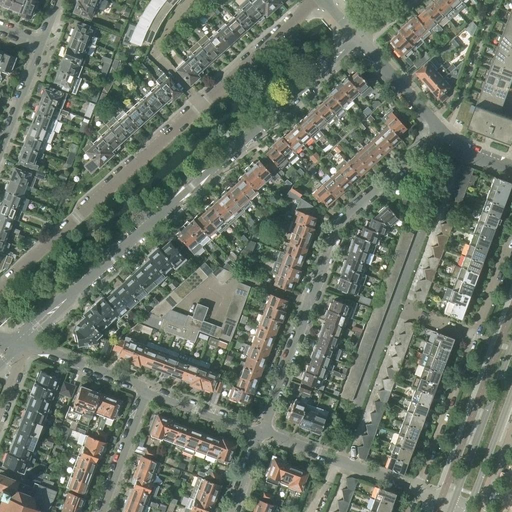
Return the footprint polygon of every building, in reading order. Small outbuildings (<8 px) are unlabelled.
[(8,9),(8,8),(11,0),(0,0),(0,4),(2,6),(2,7),(8,9)] [(12,12),(19,14),(23,0),(11,0),(8,8),(13,10),(12,12)] [(23,0),(19,14),(29,18),(30,17),(31,17),(33,13),(32,12),(33,7),(35,8),(36,4),(35,3),(36,1),(36,2),(36,0),(23,0)] [(77,0),(77,2),(94,8),(96,9),(98,2),(101,3),(102,0),(77,0)] [(150,0),(151,0),(149,3),(167,16),(169,13),(167,12),(172,7),(163,0),(150,0)] [(249,2),(249,3),(263,19),(272,11),(261,0),(254,0),(251,3),(249,2)] [(261,0),(272,11),(284,0),(283,0),(261,0)] [(445,0),(434,0),(432,2),(445,16),(453,9),(445,0)] [(460,0),(445,0),(453,9),(457,14),(466,6),(462,1),(460,0)] [(94,8),(77,2),(73,12),(90,19),(94,8)] [(432,2),(424,9),(437,24),(445,16),(432,2)] [(145,10),(143,13),(160,23),(164,17),(166,19),(167,16),(149,3),(147,6),(144,10),(145,10)] [(249,3),(241,10),(253,23),(256,20),(258,22),(259,22),(263,19),(249,3)] [(210,9),(214,14),(216,16),(220,12),(214,6),(210,9)] [(214,14),(210,9),(203,16),(207,21),(214,14)] [(424,9),(416,17),(428,30),(433,36),(441,28),(437,24),(424,9)] [(241,10),(233,17),(245,30),(248,27),(249,28),(253,24),(252,23),(253,23),(241,10)] [(139,20),(136,27),(144,31),(146,28),(157,34),(159,30),(156,30),(160,23),(143,13),(141,16),(138,20),(139,20)] [(202,16),(199,20),(203,25),(207,21),(202,16)] [(233,17),(224,25),(236,38),(240,35),(240,36),(245,31),(244,31),(245,30),(233,17)] [(411,19),(407,22),(420,37),(428,30),(416,17),(413,19),(411,19)] [(116,22),(112,31),(112,33),(121,36),(124,26),(121,25),(123,20),(120,18),(118,23),(116,22)] [(403,28),(400,31),(416,49),(416,48),(424,41),(420,37),(407,22),(403,26),(403,28)] [(477,26),(473,22),(466,29),(472,37),(477,26)] [(457,23),(454,26),(459,32),(462,29),(457,23)] [(511,24),(507,23),(502,34),(511,37),(511,24)] [(73,30),(70,37),(90,44),(93,36),(89,35),(91,31),(76,25),(74,30),(73,30)] [(144,31),(136,27),(131,26),(130,25),(123,45),(137,45),(139,45),(141,41),(150,44),(154,36),(156,37),(157,34),(146,28),(144,31)] [(224,25),(216,32),(228,45),(231,42),(232,43),(237,39),(236,38),(224,25)] [(459,32),(454,26),(451,29),(456,35),(459,32)] [(416,49),(400,31),(399,31),(401,33),(397,36),(395,36),(392,38),(392,40),(391,41),(397,47),(395,49),(401,56),(403,54),(407,58),(416,49)] [(216,32),(208,39),(220,52),(221,53),(226,49),(225,48),(228,45),(216,32)] [(108,39),(117,43),(119,38),(110,34),(108,39)] [(511,37),(502,34),(498,45),(511,50),(511,37)] [(66,47),(66,48),(86,56),(90,44),(70,37),(68,43),(69,43),(67,47),(66,47)] [(181,42),(178,38),(174,42),(178,47),(182,43),(181,42)] [(208,39),(200,46),(212,60),(212,59),(213,60),(218,56),(217,55),(220,52),(208,39)] [(459,45),(454,39),(451,42),(456,48),(459,45)] [(188,50),(192,54),(204,67),(205,68),(209,64),(208,63),(212,60),(200,46),(196,42),(188,50)] [(511,50),(498,45),(494,57),(511,63),(511,50)] [(62,59),(63,59),(82,66),(86,56),(66,48),(62,59)] [(426,52),(425,52),(422,55),(422,56),(426,60),(430,56),(426,52)] [(2,53),(0,59),(0,82),(1,79),(1,76),(0,76),(0,75),(0,74),(1,72),(8,75),(14,58),(2,53)] [(192,54),(183,61),(198,78),(202,73),(202,72),(201,70),(204,67),(192,54)] [(426,60),(422,56),(413,63),(417,68),(426,60)] [(419,78),(422,82),(441,66),(434,57),(416,72),(419,76),(419,78)] [(511,63),(494,57),(490,68),(511,76),(511,63)] [(60,63),(57,71),(77,78),(82,66),(63,59),(61,63),(60,63)] [(139,66),(143,69),(148,64),(144,59),(139,66)] [(198,78),(183,61),(183,62),(185,63),(176,70),(189,85),(198,78)] [(463,61),(456,67),(431,89),(434,92),(433,94),(436,97),(438,97),(441,100),(447,95),(445,93),(446,92),(449,89),(451,84),(447,80),(452,76),(457,78),(463,61)] [(428,86),(431,89),(456,67),(453,64),(446,70),(442,65),(441,66),(422,82),(426,86),(428,86)] [(115,69),(111,67),(109,73),(107,78),(113,83),(117,72),(115,70),(115,69)] [(511,76),(490,68),(486,79),(509,88),(511,81),(511,76)] [(77,78),(57,71),(55,76),(56,77),(54,82),(69,87),(70,83),(75,85),(77,78)] [(347,79),(346,79),(358,92),(359,94),(368,86),(367,85),(367,83),(364,80),(363,80),(363,78),(361,79),(362,77),(359,74),(357,74),(356,73),(348,80),(347,79)] [(107,78),(103,89),(107,93),(113,83),(107,78)] [(158,84),(173,100),(181,93),(168,78),(160,85),(158,84)] [(338,85),(337,85),(350,100),(358,92),(346,79),(344,79),(341,82),(341,84),(338,86),(338,85)] [(486,79),(482,90),(505,99),(509,88),(486,79)] [(158,84),(149,92),(162,106),(162,105),(165,102),(167,104),(168,104),(173,100),(158,84)] [(330,94),(343,108),(345,111),(354,104),(350,100),(337,85),(337,86),(338,87),(335,89),(333,89),(330,92),(330,93),(330,94)] [(44,90),(40,101),(61,109),(67,94),(55,90),(54,94),(44,90)] [(482,90),(476,105),(500,114),(505,99),(482,90)] [(149,92),(141,99),(153,113),(157,109),(158,110),(162,106),(149,92)] [(322,101),(322,102),(335,116),(343,108),(330,94),(326,97),(326,100),(323,102),(323,101),(322,101)] [(141,99),(133,107),(146,121),(145,120),(149,117),(149,118),(154,113),(153,113),(141,99)] [(370,105),(373,109),(374,109),(379,104),(375,100),(370,105)] [(35,112),(54,120),(56,120),(59,114),(67,116),(68,112),(61,109),(40,101),(38,106),(37,106),(35,112)] [(315,110),(314,110),(327,123),(335,116),(322,102),(323,103),(320,105),(318,105),(315,107),(315,110)] [(511,117),(500,114),(476,105),(468,128),(486,135),(486,136),(487,135),(493,137),(492,138),(493,138),(511,145),(511,144),(511,117)] [(133,107),(125,114),(137,127),(140,124),(141,125),(146,121),(133,107)] [(367,107),(362,112),(366,116),(371,112),(367,107)] [(83,108),(80,115),(88,118),(90,111),(83,108)] [(306,116),(319,130),(327,123),(314,110),(312,110),(309,112),(310,114),(307,117),(306,116)] [(384,123),(387,127),(387,126),(399,140),(400,140),(400,139),(398,137),(403,133),(404,133),(402,131),(405,128),(392,114),(394,113),(391,110),(381,119),(384,123)] [(115,118),(117,121),(129,134),(130,135),(135,131),(134,130),(137,127),(125,114),(122,111),(115,118)] [(33,119),(31,124),(50,131),(54,120),(35,112),(32,119),(33,119)] [(366,116),(362,112),(357,117),(360,121),(366,116)] [(299,124),(298,124),(310,138),(315,133),(319,138),(323,135),(319,130),(306,116),(306,117),(306,118),(303,120),(301,120),(298,122),(299,124)] [(84,118),(79,130),(84,132),(84,131),(84,132),(89,120),(84,118)] [(117,121),(109,128),(121,141),(122,142),(127,138),(126,137),(129,134),(117,121)] [(29,128),(26,135),(42,141),(45,134),(48,136),(50,131),(31,124),(30,129),(29,128)] [(290,131),(289,131),(302,145),(310,138),(298,124),(298,125),(296,124),(293,127),(293,129),(291,132),(290,131)] [(351,124),(345,129),(347,132),(354,127),(351,124)] [(387,127),(379,134),(392,147),(391,146),(394,144),(395,144),(399,140),(387,126),(387,127)] [(100,136),(102,137),(115,152),(119,148),(120,146),(118,144),(121,141),(109,128),(100,136)] [(84,132),(79,130),(75,141),(80,142),(84,132)] [(285,134),(281,138),(294,153),(302,145),(289,131),(289,132),(290,132),(287,135),(285,134)] [(350,134),(354,138),(355,140),(358,136),(353,131),(350,134)] [(379,134),(371,141),(383,153),(385,151),(387,151),(391,147),(392,147),(379,134)] [(24,142),(23,146),(38,152),(42,141),(26,135),(23,142),(24,142)] [(102,137),(93,145),(106,160),(115,152),(102,137)] [(276,142),(272,146),(285,160),(286,160),(284,158),(292,151),(294,153),(281,138),(280,138),(279,138),(275,141),(276,142)] [(371,141),(363,149),(375,162),(374,161),(377,158),(378,159),(383,155),(384,154),(383,153),(371,141)] [(333,149),(337,153),(342,149),(338,144),(336,146),(333,149)] [(106,160),(93,145),(85,153),(90,158),(91,160),(84,166),(91,174),(106,160)] [(38,152),(23,146),(21,152),(20,151),(17,158),(20,159),(18,164),(31,169),(37,171),(39,167),(33,164),(36,157),(42,159),(43,155),(38,153),(38,152)] [(273,162),(269,166),(280,177),(283,174),(279,169),(283,165),(281,164),(285,160),(272,146),(269,149),(269,151),(266,154),(273,162)] [(363,149),(355,156),(366,168),(369,166),(370,166),(375,162),(363,149)] [(66,163),(70,165),(71,165),(75,155),(70,152),(66,163)] [(309,159),(313,163),(314,164),(319,158),(315,153),(309,159)] [(355,156),(347,163),(358,175),(360,173),(362,174),(367,169),(367,170),(367,169),(366,168),(355,156)] [(280,177),(269,166),(268,164),(264,167),(258,161),(255,164),(252,163),(249,166),(250,168),(263,183),(267,178),(269,180),(270,181),(272,181),(274,182),(275,181),(280,177)] [(347,163),(338,171),(350,184),(351,184),(350,183),(352,181),(354,181),(358,177),(359,177),(358,175),(347,163)] [(461,168),(463,179),(469,181),(471,175),(473,169),(467,167),(461,168)] [(245,173),(242,176),(256,191),(259,189),(258,187),(263,183),(250,168),(249,169),(247,168),(244,170),(245,173)] [(311,168),(306,174),(310,178),(315,173),(311,168)] [(12,176),(10,180),(31,188),(35,177),(43,180),(45,174),(33,170),(31,176),(29,175),(29,174),(14,169),(14,170),(13,169),(11,176),(12,176)] [(338,171),(330,178),(343,191),(342,190),(344,188),(346,188),(350,184),(338,171)] [(58,178),(65,181),(67,175),(60,173),(58,178)] [(413,184),(418,186),(422,176),(417,174),(413,184)] [(238,182),(235,185),(250,201),(253,198),(251,196),(257,192),(256,191),(242,176),(237,180),(238,182)] [(493,179),(490,189),(507,195),(510,184),(511,184),(511,183),(510,183),(504,181),(504,180),(499,179),(491,176),(490,178),(493,179)] [(330,178),(322,185),(335,198),(342,192),(343,191),(330,178)] [(457,180),(459,190),(464,192),(467,187),(469,181),(463,179),(457,180)] [(7,184),(5,191),(21,197),(24,189),(34,193),(35,190),(31,188),(10,180),(8,185),(7,184)] [(227,192),(243,210),(252,203),(250,201),(235,185),(232,188),(229,187),(226,190),(227,192)] [(335,198),(322,185),(312,195),(317,202),(320,200),(326,206),(335,198)] [(302,192),(292,186),(289,191),(299,197),(302,192)] [(489,190),(485,200),(503,206),(502,206),(506,196),(507,195),(490,189),(485,187),(484,188),(489,190)] [(401,203),(408,205),(413,192),(406,189),(401,203)] [(453,191),(454,201),(460,204),(464,192),(459,190),(453,191)] [(3,198),(2,202),(16,208),(21,197),(5,191),(2,198),(3,198)] [(291,221),(292,221),(313,229),(317,219),(315,218),(311,216),(314,208),(314,209),(314,208),(289,191),(285,196),(299,201),(291,221)] [(222,197),(219,200),(236,219),(244,211),(243,210),(227,192),(226,193),(224,192),(221,194),(222,197)] [(211,207),(227,226),(236,219),(219,200),(215,203),(213,202),(210,204),(211,207)] [(485,200),(481,211),(498,217),(502,207),(503,206),(485,200)] [(450,212),(456,215),(460,204),(454,201),(448,202),(450,212)] [(0,214),(12,219),(18,221),(22,210),(16,208),(2,202),(0,206),(0,214)] [(371,218),(371,219),(390,226),(398,219),(392,212),(394,211),(389,205),(387,207),(387,206),(385,208),(384,207),(378,212),(379,214),(373,219),(371,218)] [(227,226),(211,207),(210,207),(210,208),(207,206),(205,209),(206,212),(202,214),(217,230),(219,233),(227,226)] [(481,211),(477,222),(494,229),(494,228),(498,218),(498,217),(481,211)] [(444,213),(446,224),(452,226),(456,215),(450,212),(444,213)] [(0,226),(8,230),(12,219),(0,214),(0,226)] [(192,220),(210,239),(211,240),(216,236),(213,233),(217,230),(202,214),(199,218),(197,216),(192,220)] [(363,227),(384,235),(388,225),(390,226),(371,219),(370,222),(366,221),(364,228),(363,227)] [(185,227),(184,227),(199,243),(202,247),(210,239),(192,220),(189,223),(187,222),(184,224),(185,227)] [(293,233),(311,240),(313,233),(311,233),(313,229),(292,221),(291,221),(287,231),(293,233)] [(477,222),(473,234),(490,240),(490,239),(494,229),(477,222)] [(440,225),(442,235),(448,237),(452,226),(446,224),(440,225)] [(0,239),(4,241),(8,230),(0,226),(0,239)] [(199,243),(184,227),(184,228),(181,227),(178,229),(179,232),(176,235),(179,238),(177,240),(183,246),(185,245),(190,251),(199,243)] [(355,236),(376,244),(379,234),(384,236),(384,235),(363,227),(361,231),(358,230),(356,236),(355,236)] [(402,230),(400,236),(411,240),(413,234),(402,230)] [(293,233),(289,243),(305,250),(307,246),(308,246),(311,240),(293,233)] [(473,234),(469,245),(486,251),(489,241),(490,241),(490,240),(473,234)] [(18,235),(16,241),(22,243),(24,237),(18,235)] [(436,236),(438,246),(443,248),(448,237),(442,235),(436,236)] [(352,240),(349,246),(367,253),(371,243),(375,244),(376,244),(355,236),(353,240),(352,240)] [(400,236),(398,241),(409,246),(411,240),(400,236)] [(0,253),(11,257),(12,253),(6,251),(9,244),(4,241),(0,239),(0,253)] [(250,241),(245,247),(250,251),(254,245),(250,241)] [(398,241),(396,247),(407,251),(409,246),(398,241)] [(169,242),(160,251),(175,268),(185,259),(169,242)] [(289,243),(285,254),(303,261),(306,254),(304,253),(305,250),(289,243)] [(469,245),(464,256),(481,262),(482,262),(481,262),(485,252),(486,251),(469,245)] [(349,253),(347,257),(363,263),(367,253),(349,246),(347,252),(349,253)] [(432,247),(433,258),(439,260),(443,248),(438,246),(432,247)] [(396,247),(394,253),(405,257),(407,251),(396,247)] [(152,254),(148,258),(165,276),(163,274),(172,266),(175,268),(160,251),(158,249),(157,250),(156,249),(151,253),(152,254)] [(243,250),(241,255),(250,258),(252,253),(243,250)] [(228,257),(230,259),(234,263),(237,257),(233,252),(228,257)] [(0,253),(0,257),(5,260),(4,262),(9,264),(12,258),(11,257),(0,253)] [(394,253),(392,258),(403,262),(405,257),(394,253)] [(285,254),(281,264),(299,271),(298,270),(299,267),(301,267),(303,261),(285,254)] [(464,256),(460,267),(477,274),(477,273),(481,263),(481,262),(464,256)] [(363,263),(347,257),(346,261),(344,260),(342,267),(360,274),(363,263)] [(146,261),(140,267),(155,285),(165,276),(148,258),(150,260),(147,262),(146,261)] [(392,258),(390,264),(401,268),(403,262),(392,258)] [(427,259),(429,269),(435,271),(439,260),(433,258),(427,259)] [(270,272),(277,275),(296,281),(297,281),(299,276),(298,275),(299,271),(281,264),(274,262),(270,272)] [(205,263),(199,269),(206,277),(212,273),(212,272),(205,263)] [(222,269),(230,272),(232,268),(227,264),(222,269)] [(390,264),(388,269),(399,273),(401,268),(390,264)] [(458,274),(456,279),(473,285),(473,284),(477,274),(460,267),(455,265),(452,272),(458,274)] [(135,274),(132,276),(147,293),(155,285),(140,267),(134,273),(135,274)] [(233,275),(230,272),(222,269),(218,267),(212,272),(212,273),(222,284),(233,275)] [(339,278),(356,283),(358,284),(362,286),(365,276),(360,274),(342,267),(339,273),(341,274),(339,278)] [(199,269),(194,273),(202,282),(206,277),(199,269)] [(388,269),(386,275),(397,279),(399,273),(388,269)] [(423,270),(425,280),(431,282),(435,271),(429,269),(423,270)] [(194,273),(189,277),(197,286),(202,282),(194,273)] [(126,282),(122,284),(137,301),(147,293),(132,276),(131,275),(125,281),(126,282)] [(296,281),(277,275),(273,285),(290,291),(291,287),(293,288),(296,281)] [(386,275),(383,280),(395,285),(397,279),(386,275)] [(189,277),(184,282),(192,290),(197,286),(189,277)] [(358,284),(356,283),(339,278),(337,284),(339,285),(337,289),(356,296),(358,291),(356,290),(358,284)] [(456,279),(452,290),(469,296),(473,286),(473,285),(456,279)] [(383,280),(381,286),(393,290),(395,285),(383,280)] [(419,281),(421,291),(427,294),(431,282),(425,280),(419,281)] [(184,282),(179,286),(187,295),(192,290),(184,282)] [(238,283),(236,288),(248,293),(250,288),(238,283)] [(119,286),(113,292),(128,309),(137,301),(122,284),(120,287),(119,286)] [(179,286),(174,291),(182,299),(187,295),(179,286)] [(381,286),(379,292),(391,296),(393,290),(381,286)] [(236,288),(234,293),(246,298),(248,293),(236,288)] [(442,299),(448,301),(465,307),(468,297),(469,297),(469,296),(452,290),(446,288),(442,299)] [(174,291),(169,295),(177,304),(182,299),(174,291)] [(427,294),(421,291),(415,292),(416,303),(422,305),(427,294)] [(103,298),(102,299),(119,317),(128,309),(113,292),(106,297),(107,298),(105,300),(103,298)] [(379,292),(377,297),(388,301),(391,296),(379,292)] [(234,293),(232,298),(244,303),(246,298),(234,293)] [(270,294),(266,305),(284,311),(286,305),(285,305),(286,300),(270,294)] [(169,295),(164,299),(172,308),(177,304),(169,295)] [(360,296),(358,302),(368,306),(371,300),(360,296)] [(377,297),(375,303),(386,307),(388,301),(377,297)] [(97,304),(93,307),(108,323),(117,315),(119,317),(102,299),(101,298),(96,302),(97,304)] [(232,298),(230,303),(242,307),(244,303),(232,298)] [(164,299),(146,315),(162,321),(163,319),(168,321),(174,323),(177,313),(170,310),(172,308),(164,299)] [(330,303),(328,310),(350,318),(354,308),(356,303),(345,299),(344,304),(333,300),(332,304),(330,303)] [(465,307),(448,301),(443,313),(448,314),(448,315),(453,316),(459,319),(460,319),(461,318),(460,318),(464,308),(465,307)] [(230,303),(228,308),(240,312),(242,307),(230,303)] [(375,303),(373,308),(384,312),(386,307),(375,303)] [(183,326),(188,328),(198,331),(202,321),(207,308),(197,304),(192,317),(187,315),(187,317),(183,326)] [(266,305),(262,315),(281,322),(282,318),(283,318),(285,314),(284,312),(284,311),(266,305)] [(84,315),(84,316),(100,334),(101,334),(99,332),(108,323),(93,307),(89,311),(88,310),(83,314),(84,315)] [(228,308),(227,313),(239,317),(240,312),(228,308)] [(373,308),(371,314),(382,318),(384,312),(373,308)] [(350,318),(328,310),(327,310),(326,311),(324,315),(325,317),(324,320),(342,327),(346,317),(350,318)] [(174,323),(178,324),(179,324),(182,315),(177,313),(174,323)] [(227,313),(225,318),(237,322),(239,317),(227,313)] [(371,314),(369,319),(380,324),(382,318),(371,314)] [(159,330),(164,331),(168,321),(163,319),(162,321),(146,315),(139,322),(159,329),(159,330)] [(179,324),(183,326),(187,317),(182,315),(179,324)] [(262,315),(258,325),(275,331),(276,328),(278,329),(281,322),(262,315)] [(100,334),(84,316),(83,316),(85,318),(76,326),(75,330),(75,334),(74,335),(75,342),(77,341),(77,346),(97,342),(96,338),(100,334)] [(225,318),(223,323),(235,327),(237,322),(225,318)] [(369,319),(367,325),(378,329),(380,324),(369,319)] [(322,324),(320,331),(338,338),(342,327),(324,320),(324,321),(325,321),(324,325),(322,324)] [(168,333),(174,335),(178,324),(174,323),(168,321),(164,331),(168,333)] [(198,331),(203,333),(207,322),(202,321),(198,331)] [(211,324),(207,322),(203,333),(208,334),(211,324)] [(223,323),(221,327),(233,332),(235,327),(223,323)] [(403,323),(405,334),(411,336),(415,325),(409,323),(403,323)] [(137,324),(131,329),(139,332),(142,325),(137,324)] [(174,335),(184,338),(188,328),(183,326),(179,324),(178,324),(174,335)] [(216,326),(211,324),(208,334),(212,336),(216,326)] [(258,325),(255,336),(273,342),(275,336),(273,336),(275,331),(258,325)] [(367,325),(365,331),(376,335),(378,329),(367,325)] [(221,328),(216,326),(212,336),(217,338),(219,332),(221,328)] [(221,327),(221,328),(219,332),(231,337),(233,332),(221,327)] [(188,328),(184,338),(194,342),(198,331),(188,328)] [(319,338),(318,342),(334,348),(338,338),(320,331),(318,337),(319,338)] [(365,331),(363,336),(374,340),(376,335),(365,331)] [(435,334),(432,344),(449,350),(449,349),(453,339),(453,340),(453,338),(452,338),(446,336),(441,334),(433,331),(432,333),(435,334)] [(219,332),(217,338),(218,338),(218,337),(230,342),(231,337),(219,332)] [(355,332),(351,343),(356,344),(360,334),(355,332)] [(399,335),(401,345),(407,347),(411,336),(405,334),(399,335)] [(255,336),(251,346),(267,352),(269,348),(270,349),(273,342),(255,336)] [(363,336),(361,342),(372,346),(374,340),(363,336)] [(122,360),(128,362),(136,342),(136,341),(125,337),(124,341),(119,340),(114,344),(112,350),(119,353),(118,356),(123,358),(122,360)] [(216,348),(216,347),(219,341),(210,337),(207,344),(216,348)] [(101,352),(108,354),(112,343),(106,340),(101,352)] [(219,341),(216,347),(218,348),(218,346),(225,349),(227,344),(219,341)] [(134,364),(138,366),(146,346),(136,342),(128,362),(129,362),(128,363),(134,366),(134,364)] [(315,345),(312,352),(330,358),(333,352),(343,355),(344,351),(334,348),(318,342),(316,345),(315,345)] [(361,342),(359,347),(370,351),(372,346),(361,342)] [(143,366),(150,368),(158,347),(147,343),(146,346),(138,366),(139,366),(140,363),(144,364),(143,366)] [(432,344),(427,355),(444,362),(445,361),(448,350),(449,351),(449,350),(432,344)] [(395,346),(396,356),(402,359),(407,347),(401,345),(395,346)] [(251,346),(247,357),(265,363),(267,357),(266,356),(267,352),(251,346)] [(156,369),(160,370),(168,350),(158,347),(150,368),(155,370),(156,369)] [(359,347),(357,353),(368,357),(370,351),(359,347)] [(164,373),(170,376),(178,354),(168,350),(160,370),(164,372),(164,373)] [(312,358),(310,362),(331,370),(333,366),(328,364),(330,358),(312,352),(310,358),(312,358)] [(357,353),(355,358),(366,362),(368,357),(357,353)] [(176,376),(181,378),(187,361),(188,357),(178,354),(170,376),(176,378),(176,376)] [(427,357),(423,366),(440,373),(441,372),(440,372),(444,362),(427,355),(424,354),(424,356),(427,357)] [(391,357),(392,368),(398,370),(402,359),(396,356),(391,357)] [(190,385),(199,361),(188,357),(187,361),(181,378),(185,380),(184,381),(190,384),(190,385)] [(247,357),(243,367),(260,373),(261,369),(263,370),(265,363),(247,357)] [(355,358),(353,364),(364,368),(366,362),(355,358)] [(201,387),(208,369),(209,364),(199,361),(190,385),(191,385),(190,386),(196,388),(196,387),(200,389),(201,387)] [(307,366),(305,372),(323,379),(325,372),(343,379),(345,375),(341,374),(331,370),(310,362),(309,366),(307,366)] [(353,364),(350,369),(362,374),(364,368),(353,364)] [(419,378),(436,384),(436,383),(440,373),(423,366),(420,365),(419,367),(423,368),(419,378)] [(243,367),(239,377),(258,384),(260,378),(258,377),(260,373),(243,367)] [(386,369),(388,379),(394,381),(398,370),(392,368),(386,369)] [(208,369),(201,387),(205,388),(204,390),(210,392),(210,390),(212,391),(218,373),(208,369)] [(350,369),(348,375),(360,379),(362,374),(350,369)] [(38,373),(34,384),(54,391),(59,379),(57,378),(57,376),(51,373),(50,375),(41,372),(40,374),(38,373)] [(323,379),(305,372),(304,372),(303,373),(301,377),(302,379),(301,383),(322,390),(323,386),(321,385),(323,379)] [(348,375),(346,381),(357,385),(360,379),(348,375)] [(410,387),(411,388),(432,396),(432,395),(436,384),(419,378),(414,376),(410,387)] [(239,377),(236,387),(252,394),(253,390),(255,391),(258,384),(239,377)] [(382,380),(384,390),(390,392),(394,381),(388,379),(382,380)] [(223,383),(217,381),(213,391),(219,393),(223,383)] [(346,381),(344,386),(355,390),(357,385),(346,381)] [(60,393),(65,395),(69,385),(63,383),(60,393)] [(32,395),(31,396),(49,402),(54,391),(34,384),(32,384),(30,388),(31,389),(30,394),(32,395)] [(252,394),(236,387),(226,384),(224,389),(229,391),(227,397),(229,397),(228,399),(236,402),(237,400),(246,404),(247,403),(248,404),(251,398),(249,397),(250,393),(252,394)] [(298,390),(303,392),(309,394),(311,389),(300,384),(298,390)] [(69,385),(65,395),(71,397),(74,387),(69,385)] [(84,395),(87,389),(86,388),(82,386),(81,387),(80,387),(74,403),(72,408),(69,406),(65,418),(72,421),(69,429),(74,431),(75,427),(77,423),(87,396),(84,395)] [(344,386),(342,392),(353,396),(355,390),(344,386)] [(414,391),(411,400),(427,407),(428,407),(428,406),(432,396),(411,388),(411,390),(414,391)] [(89,390),(87,389),(84,395),(87,396),(77,423),(87,426),(93,411),(99,393),(90,390),(89,390)] [(378,391),(380,401),(386,404),(390,392),(384,390),(378,391)] [(294,399),(294,401),(294,402),(292,401),(289,407),(291,408),(290,413),(288,412),(285,418),(287,419),(298,423),(297,425),(298,425),(306,404),(308,399),(309,394),(303,392),(299,401),(294,399)] [(353,396),(342,392),(340,397),(351,401),(353,396)] [(99,393),(93,411),(103,414),(110,398),(106,396),(106,394),(101,393),(100,394),(99,394),(99,393)] [(28,406),(27,407),(45,414),(49,402),(31,396),(30,400),(29,399),(26,405),(28,406)] [(99,424),(104,426),(107,416),(114,418),(115,418),(116,418),(117,418),(117,417),(118,416),(118,415),(118,414),(118,413),(117,413),(117,412),(116,412),(120,401),(119,401),(119,399),(114,398),(113,399),(110,398),(103,414),(99,424)] [(410,402),(406,412),(423,418),(424,417),(427,407),(411,400),(407,399),(407,401),(410,402)] [(374,402),(375,413),(381,415),(386,404),(380,401),(374,402)] [(335,415),(348,420),(352,408),(340,403),(335,415)] [(308,429),(309,429),(315,413),(314,412),(315,408),(310,406),(306,404),(298,425),(302,427),(301,428),(307,431),(308,429)] [(24,411),(21,418),(40,426),(45,414),(27,407),(25,412),(24,411)] [(406,413),(402,423),(419,430),(419,429),(420,428),(419,428),(423,418),(406,412),(403,411),(403,412),(406,413)] [(315,413),(309,429),(312,431),(312,432),(319,435),(319,433),(321,432),(322,429),(321,427),(325,417),(315,413)] [(370,414),(371,424),(377,426),(381,415),(375,413),(370,414)] [(151,434),(162,438),(169,420),(154,415),(149,428),(148,429),(148,430),(148,432),(149,433),(150,434),(151,434)] [(20,425),(18,431),(36,437),(40,426),(21,418),(19,425),(20,425)] [(162,438),(173,443),(180,426),(175,424),(175,423),(175,422),(175,421),(174,421),(174,420),(173,420),(172,420),(171,420),(170,420),(170,421),(169,420),(162,438)] [(402,423),(398,434),(415,441),(415,440),(419,430),(402,423)] [(97,430),(97,431),(95,436),(105,440),(107,434),(101,432),(104,426),(99,424),(97,430)] [(365,425),(367,435),(373,438),(377,426),(371,424),(365,425)] [(173,443),(184,447),(191,430),(186,428),(186,426),(182,425),(180,426),(173,443)] [(59,438),(65,440),(69,429),(63,427),(59,438)] [(184,447),(195,451),(202,434),(197,432),(197,431),(192,429),(191,430),(184,447)] [(15,435),(12,442),(33,450),(37,441),(35,441),(36,437),(18,431),(16,435),(15,435)] [(195,451),(206,455),(213,438),(211,437),(211,436),(206,434),(204,435),(202,434),(195,451)] [(391,444),(390,445),(410,452),(411,452),(411,451),(415,441),(398,434),(394,445),(391,444)] [(86,435),(82,446),(102,454),(104,448),(103,446),(105,442),(86,435)] [(361,436),(363,447),(369,449),(373,438),(367,435),(361,436)] [(214,463),(215,463),(224,441),(222,440),(222,439),(222,438),(221,438),(220,437),(219,437),(218,437),(217,437),(216,438),(215,439),(213,438),(206,455),(216,458),(214,463)] [(224,441),(215,463),(226,467),(228,461),(230,462),(235,448),(233,448),(234,446),(235,444),(227,441),(226,441),(224,441)] [(7,453),(7,454),(27,461),(31,450),(33,450),(12,442),(9,449),(11,449),(9,454),(7,453)] [(387,455),(386,456),(406,464),(406,463),(407,463),(407,462),(410,452),(390,445),(389,449),(392,450),(390,456),(387,455)] [(82,446),(78,456),(95,463),(96,459),(97,459),(98,459),(99,459),(100,459),(100,458),(101,457),(102,454),(82,446)] [(369,449),(363,447),(357,448),(358,458),(364,460),(369,449)] [(143,455),(154,459),(157,452),(146,448),(143,455)] [(54,451),(51,458),(57,460),(58,457),(59,453),(54,451)] [(27,461),(7,454),(2,465),(22,473),(27,461)] [(78,456),(74,467),(91,474),(93,469),(94,469),(96,465),(95,464),(95,463),(78,456)] [(138,466),(138,468),(155,474),(159,463),(142,456),(141,460),(139,461),(137,465),(138,466)] [(406,464),(386,456),(386,457),(389,458),(385,468),(390,470),(395,472),(401,474),(402,475),(403,473),(406,464)] [(172,466),(178,468),(179,463),(167,458),(165,463),(172,466)] [(278,482),(284,465),(285,463),(281,462),(282,461),(274,458),(273,460),(272,462),(271,462),(265,476),(267,476),(265,482),(277,486),(278,482)] [(278,482),(289,486),(295,467),(289,465),(288,466),(284,465),(278,482)] [(295,467),(289,486),(287,490),(294,493),(295,490),(299,492),(306,473),(302,472),(303,471),(303,470),(303,469),(302,468),(302,467),(301,467),(300,466),(299,466),(298,466),(298,467),(297,467),(296,468),(295,467)] [(74,467),(70,477),(87,484),(89,480),(91,479),(92,475),(91,474),(74,467)] [(135,471),(133,477),(153,484),(151,483),(155,474),(138,468),(137,470),(135,471)] [(172,476),(177,478),(180,471),(174,469),(172,476)] [(48,511),(56,491),(51,489),(54,483),(49,481),(51,476),(40,472),(38,477),(29,474),(27,480),(34,483),(32,488),(0,475),(0,490),(1,490),(0,492),(0,511),(48,511)] [(211,472),(209,479),(220,483),(222,476),(211,472)] [(87,484),(70,477),(67,488),(83,494),(85,490),(87,490),(88,486),(87,484)] [(132,489),(149,495),(154,497),(156,492),(151,490),(153,484),(133,477),(131,481),(131,482),(132,483),(132,484),(133,484),(134,485),(132,489)] [(194,488),(198,489),(215,495),(217,494),(219,490),(217,489),(219,485),(197,477),(193,487),(194,488)] [(345,479),(347,489),(353,491),(357,480),(351,478),(345,479)] [(308,490),(316,492),(319,481),(312,479),(308,490)] [(378,487),(374,499),(391,506),(391,505),(395,495),(395,494),(394,493),(394,494),(388,491),(383,489),(378,487)] [(193,499),(192,499),(210,506),(211,506),(212,505),(214,505),(215,501),(214,499),(215,495),(198,489),(194,488),(190,498),(193,499)] [(129,499),(145,505),(151,507),(152,504),(152,502),(147,501),(149,495),(132,489),(130,489),(129,494),(130,495),(129,499)] [(341,490),(343,501),(349,503),(353,491),(347,489),(341,490)] [(260,498),(271,502),(273,495),(262,491),(260,498)] [(68,493),(64,504),(80,510),(84,499),(68,493)] [(126,505),(125,509),(132,511),(142,511),(145,505),(129,499),(128,499),(126,500),(125,504),(126,505)] [(192,499),(189,509),(195,511),(206,511),(207,511),(209,511),(210,511),(211,511),(211,510),(212,509),(211,508),(211,507),(210,507),(210,506),(192,499)] [(374,499),(369,511),(373,511),(388,511),(390,506),(391,506),(374,499)] [(255,509),(254,511),(257,511),(272,511),(275,506),(258,500),(257,504),(255,504),(254,508),(255,509)] [(337,501),(339,511),(345,511),(349,503),(343,501),(337,501)] [(155,509),(160,511),(162,511),(164,511),(166,506),(159,503),(157,504),(155,509)] [(170,503),(166,511),(172,511),(175,504),(170,503)]
